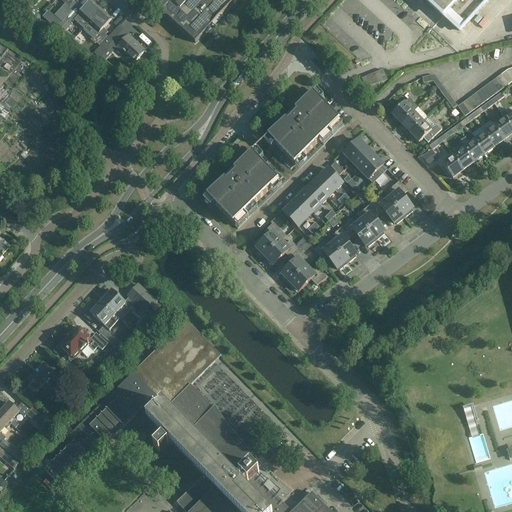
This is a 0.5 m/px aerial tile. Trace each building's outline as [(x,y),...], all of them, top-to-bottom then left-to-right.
[(68,17),(77,8),(79,6),(74,1),(75,0),(59,0),(67,7),(61,14),(67,19),(68,17)] [(87,25),(102,9),(92,0),(81,12),(77,8),(68,17),(73,21),(78,16),(87,25)] [(234,2),(232,0),(147,0),(150,2),(149,3),(194,45),(234,2)] [(460,32),(489,0),(425,0),(430,4),(460,32)] [(102,9),(87,25),(97,34),(92,39),(97,44),(107,34),(102,30),(112,19),(102,9)] [(117,48),(134,64),(146,51),(119,27),(103,44),(93,54),(101,59),(111,49),(114,51),(117,48)] [(362,80),(365,89),(388,81),(383,71),(362,80)] [(509,85),(511,83),(511,79),(508,71),(502,76),(509,85)] [(433,83),(438,90),(442,87),(434,76),(422,79),(424,85),(433,83)] [(509,85),(502,76),(497,79),(504,89),(509,85)] [(504,89),(497,79),(492,83),(499,93),(504,89)] [(499,93),(492,83),(487,86),(495,96),(499,93)] [(495,96),(487,86),(482,90),(489,100),(495,96)] [(442,87),(438,90),(446,100),(446,99),(450,97),(442,87)] [(477,94),(485,103),(489,100),(482,90),(477,94)] [(295,166),(340,122),(313,94),(268,138),(295,166)] [(480,107),(485,103),(477,94),(473,97),(480,107)] [(498,103),(504,98),(501,94),(495,99),(498,103)] [(446,99),(446,100),(453,110),(457,107),(450,97),(446,99)] [(468,101),(475,110),(480,107),(473,97),(468,101)] [(401,125),(414,113),(418,109),(409,99),(392,116),(401,125)] [(330,100),(325,104),(337,117),(342,112),(330,100)] [(475,110),(468,101),(463,105),(470,114),(475,110)] [(487,110),(494,105),(491,102),(485,106),(487,110)] [(470,114),(463,105),(458,108),(465,118),(470,114)] [(504,119),(511,129),(511,113),(508,116),(505,111),(501,114),(504,119)] [(470,117),(473,121),(480,116),(477,112),(470,117)] [(410,134),(423,122),(414,113),(401,125),(410,134)] [(473,121),(470,117),(464,122),(467,125),(473,121)] [(494,127),(505,141),(511,135),(511,129),(504,119),(494,127)] [(268,138),(252,154),(279,182),(233,226),(238,230),(344,126),(340,122),(295,166),(268,138)] [(423,122),(410,134),(419,144),(423,140),(428,144),(441,131),(436,126),(432,129),(431,128),(430,129),(423,122)] [(450,132),(453,136),(459,131),(456,127),(450,132)] [(505,141),(494,127),(483,135),(494,149),(505,141)] [(453,136),(450,132),(443,137),(446,141),(453,136)] [(494,149),(483,135),(473,142),(484,157),(494,149)] [(440,139),(429,147),(432,151),(443,143),(440,139)] [(352,164),(368,149),(363,144),(362,145),(359,142),(344,156),(352,164)] [(484,157),(473,142),(463,150),(474,164),(484,157)] [(333,156),(339,149),(335,145),(329,153),(333,156)] [(360,172),(375,158),(372,155),(373,154),(368,149),(352,164),(360,172)] [(474,164),(463,150),(453,157),(464,172),(474,164)] [(422,158),(428,167),(438,160),(432,151),(422,158)] [(233,226),(279,182),(252,154),(207,198),(233,226)] [(464,172),(453,157),(442,165),(453,180),(464,172)] [(378,172),(383,167),(380,163),(381,162),(376,158),(375,159),(375,158),(360,172),(373,185),(382,176),(378,172)] [(482,177),(491,172),(486,162),(458,177),(461,183),(480,173),(482,177)] [(344,172),(336,164),(331,168),(339,177),(344,172)] [(343,185),(329,170),(321,178),(335,192),(343,185)] [(335,192),(321,178),(314,185),(328,200),(335,192)] [(413,210),(402,197),(408,192),(399,183),(389,191),(394,196),(390,200),(388,198),(405,219),(413,213),(411,211),(413,210)] [(328,200),(314,185),(306,192),(320,207),(328,200)] [(320,207),(306,192),(299,200),(313,214),(320,207)] [(397,226),(405,219),(388,198),(383,202),(380,198),(371,206),(379,216),(384,212),(394,225),(395,224),(397,226)] [(313,214),(299,200),(291,207),(305,221),(313,214)] [(344,213),(352,208),(348,202),(340,208),(344,213)] [(384,233),(374,220),(379,216),(371,206),(361,214),(364,217),(359,221),(376,242),(384,235),(383,234),(384,233)] [(305,221),(291,207),(284,214),(298,229),(305,221)] [(368,248),(376,242),(359,221),(355,224),(352,221),(342,229),(350,239),(355,235),(366,248),(367,247),(368,248)] [(264,259),(281,242),(282,243),(287,238),(274,224),(264,233),(269,238),(257,249),(258,251),(256,252),(264,259)] [(355,257),(356,256),(345,243),(350,239),(342,229),(333,236),(335,240),(331,244),(348,265),(356,258),(355,257)] [(290,259),(299,250),(290,242),(285,246),(282,243),(281,242),(264,259),(271,267),(272,265),(273,267),(285,255),(290,259)] [(340,271),(348,265),(331,244),(326,247),(324,244),(314,251),(322,261),(327,257),(337,271),(339,269),(340,271)] [(304,262),(308,259),(299,250),(290,259),(294,264),(282,276),(283,277),(282,278),(289,286),(308,267),(304,262)] [(299,293),(311,281),(317,287),(327,279),(316,268),(312,271),(308,267),(289,286),(296,293),(298,291),(299,293)] [(146,315),(157,303),(138,286),(128,298),(146,315)] [(101,303),(115,316),(125,304),(112,292),(101,303)] [(91,314),(109,331),(119,320),(115,316),(101,303),(91,314)] [(170,442),(204,477),(177,504),(184,511),(329,511),(312,494),(293,511),(289,511),(255,477),(259,473),(250,464),(239,475),(241,476),(237,480),(168,409),(221,357),(186,322),(68,438),(74,444),(45,472),(61,489),(143,409),(149,416),(147,418),(165,436),(153,447),(159,453),(170,442)] [(94,352),(98,347),(78,328),(66,341),(65,340),(56,350),(63,356),(65,356),(69,359),(69,362),(71,363),(81,352),(83,354),(89,347),(94,352)] [(115,340),(103,329),(99,333),(111,344),(115,340)] [(108,356),(114,361),(118,356),(113,351),(108,356)] [(29,381),(32,384),(28,388),(35,394),(39,390),(38,390),(50,377),(57,383),(60,379),(53,372),(52,373),(44,365),(29,381)] [(81,397),(87,391),(70,375),(64,381),(75,392),(71,395),(77,401),(81,397)] [(455,391),(458,400),(466,397),(462,388),(455,391)] [(0,414),(0,415),(11,425),(16,430),(19,426),(15,421),(14,419),(19,414),(10,404),(0,414)] [(48,426),(41,419),(31,411),(27,416),(43,432),(45,433),(50,428),(48,426)] [(41,419),(48,426),(50,428),(55,423),(46,414),(41,419)] [(7,430),(11,425),(0,415),(0,434),(5,428),(7,430)] [(23,457),(4,441),(0,446),(0,447),(18,462),(23,457)] [(19,464),(0,448),(0,458),(14,470),(19,464)]
